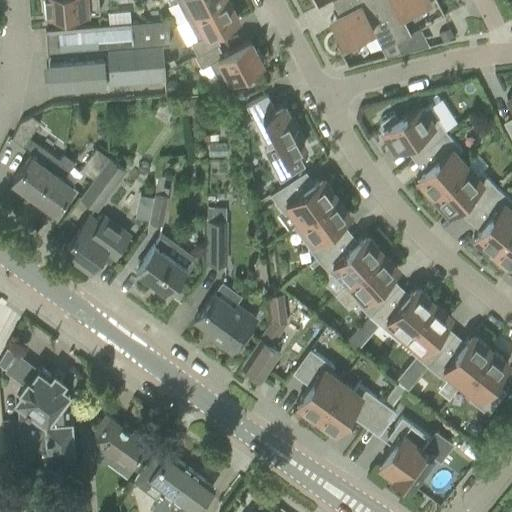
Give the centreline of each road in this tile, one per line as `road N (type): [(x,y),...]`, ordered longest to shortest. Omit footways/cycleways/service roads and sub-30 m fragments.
road 1 (tertiary): [(283,464),(0,254)]
road 2 (residential): [(511,312),(436,249),(375,181),(323,99)]
road 3 (residential): [(505,53),(444,61),(323,99)]
road 4 (residential): [(20,0),(0,119)]
